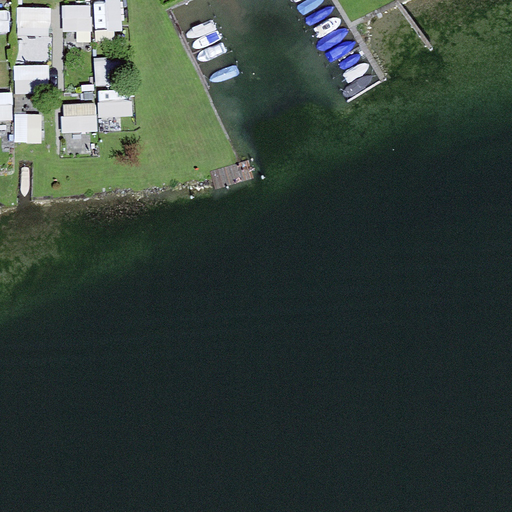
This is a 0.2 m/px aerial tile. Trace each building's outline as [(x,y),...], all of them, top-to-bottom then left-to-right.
[(123,0),(113,0),(95,1),(97,35),(125,33),(123,0)] [(0,33),(13,34),(13,5),(0,5),(0,33)] [(64,5),(63,42),(93,42),(93,5),(64,5)] [(50,38),(51,8),(20,7),(19,37),(50,38)] [(15,93),(49,94),(50,66),(16,65),(15,93)] [(98,66),(98,85),(116,85),(116,66),(98,66)] [(0,92),(0,121),(14,121),(12,92),(0,92)] [(102,129),(120,129),(120,117),(134,117),(134,97),(102,97),(102,129)] [(98,132),(97,102),(62,104),(63,133),(98,132)] [(43,143),(44,113),(16,112),(15,143),(43,143)]
